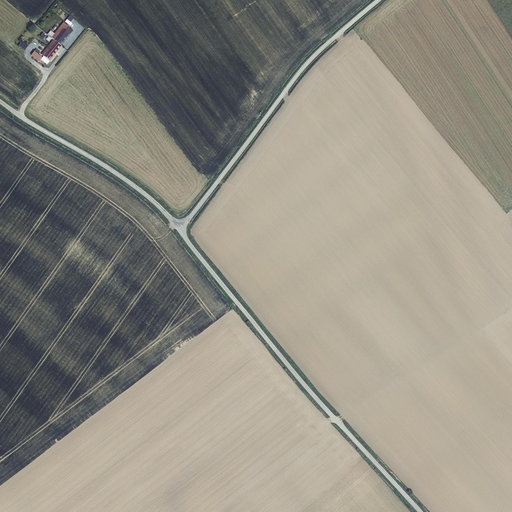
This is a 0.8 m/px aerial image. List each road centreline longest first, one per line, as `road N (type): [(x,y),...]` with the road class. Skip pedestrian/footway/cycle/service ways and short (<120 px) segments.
road 1 (unclassified): [(177,226),(420,511)]
road 2 (unclassified): [(177,226),(306,65),(379,0)]
road 3 (unclassified): [(17,114),(139,188),(177,226)]
